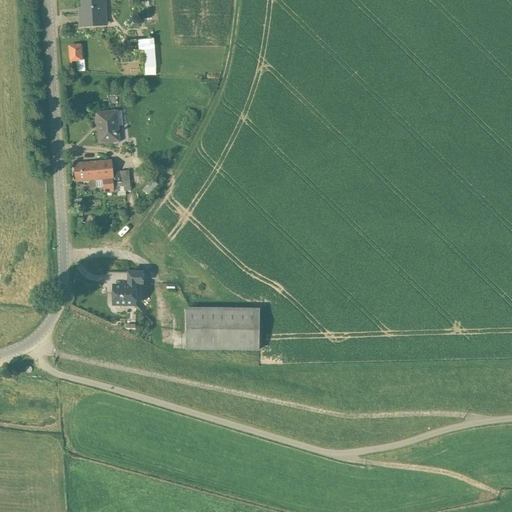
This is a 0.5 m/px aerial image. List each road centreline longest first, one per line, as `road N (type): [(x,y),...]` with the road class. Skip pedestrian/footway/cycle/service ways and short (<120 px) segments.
road 1 (unclassified): [(511,417),(339,457),(57,373),(25,345)]
road 2 (track): [(481,420),(338,415),(25,345)]
road 3 (secondary): [(25,345),(53,316),(63,284),(47,0)]
road 4 (track): [(64,258),(118,248),(179,169),(222,81),(237,0)]
road 5 (track): [(339,457),(452,475),(499,495)]
